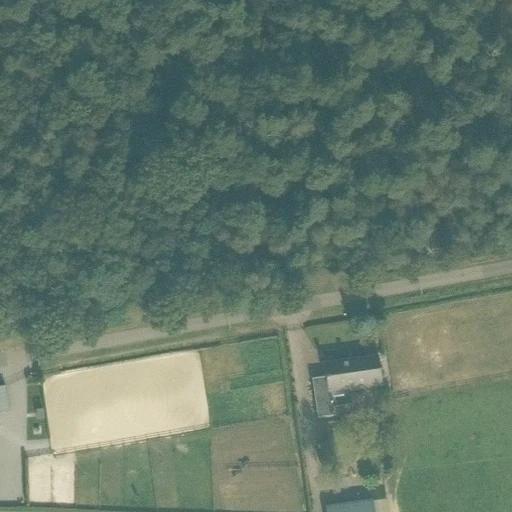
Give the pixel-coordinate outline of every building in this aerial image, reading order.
[(323,365),(327,393),(381,386),(377,357),(323,365)] [(0,413),(9,412),(4,387),(0,387),(0,413)] [(314,403),(316,419),(331,417),(329,401),(314,403)] [(42,411),(35,411),(36,422),(43,421),(42,411)] [(324,509),(324,511),(372,511),(371,502),(324,509)]
